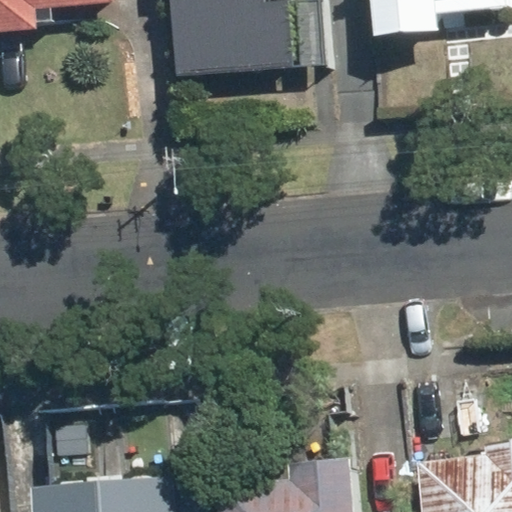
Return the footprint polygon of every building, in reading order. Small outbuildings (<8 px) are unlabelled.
[(0,0),(0,35),(46,32),(45,11),(123,5),(122,0),(0,0)] [(190,0),(197,67),(304,56),(298,0),(190,0)] [(511,0),(389,0),(394,38),(448,32),(446,16),(511,9),(511,0)] [(427,462),(431,511),(511,511),(511,444),(498,446),(499,455),(427,462)] [(231,485),(233,511),(370,511),(366,459),(305,465),(306,478),(231,485)] [(45,489),(47,511),(187,511),(185,477),(45,489)]
